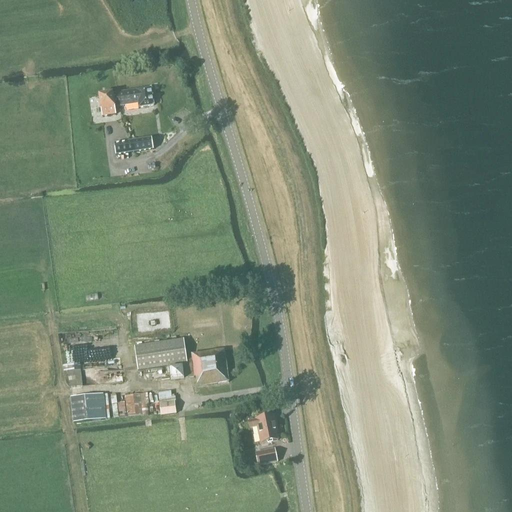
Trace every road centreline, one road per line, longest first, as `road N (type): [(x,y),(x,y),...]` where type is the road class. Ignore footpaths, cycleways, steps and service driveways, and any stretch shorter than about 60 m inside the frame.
road 1 (tertiary): [(193,0),(268,266),(309,511)]
road 2 (track): [(184,441),(183,404),(290,386)]
